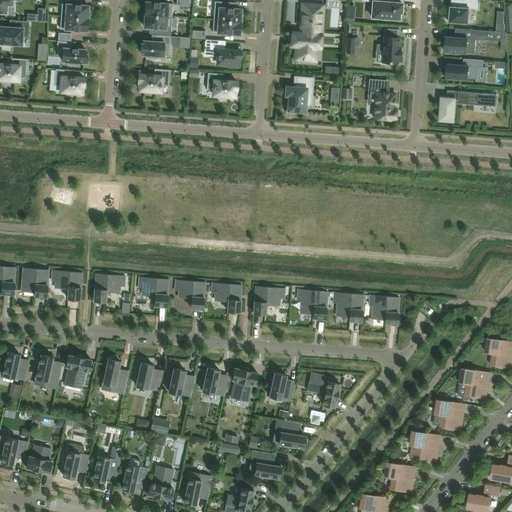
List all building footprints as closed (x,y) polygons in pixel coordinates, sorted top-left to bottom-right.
[(7,4),(9,4),(12,4),(12,0),(20,1),(19,0),(0,0),(0,11),(6,12),(7,4)] [(402,3),(394,2),(382,1),(382,0),(360,0),(361,0),(372,1),(371,17),(381,17),(381,19),(389,20),(390,18),(399,19),(399,12),(401,12),(402,3)] [(477,8),(477,0),(455,0),(455,6),(451,6),(450,6),(450,13),(447,12),(446,20),(449,20),(449,21),(468,23),(469,8),(477,8)] [(154,2),(145,1),(144,14),(167,16),(171,16),(172,3),(159,2),(154,1),(154,2)] [(88,10),(88,9),(88,5),(80,4),(75,4),(61,3),(60,16),(87,18),(90,18),(90,10),(88,10)] [(315,60),(317,35),(320,35),(322,6),(302,4),(300,23),(303,24),(303,32),(292,31),(291,45),(296,46),(295,59),(315,60)] [(242,21),(243,14),(240,13),(241,9),(233,8),(227,7),(227,8),(214,7),(213,19),(240,21),(242,21)] [(37,8),(36,20),(44,21),(45,9),(37,8)] [(166,28),(167,16),(144,14),(142,14),(142,21),(144,22),(144,26),(152,27),(157,28),(157,27),(166,28)] [(86,30),(87,18),(60,16),(60,28),(73,29),(73,30),(78,30),(86,30)] [(28,37),(29,21),(10,19),(9,26),(4,26),(0,25),(0,42),(3,43),(3,45),(10,45),(10,44),(22,45),(22,36),(28,37)] [(239,34),(240,21),(213,19),(212,32),(225,33),(231,34),(231,33),(239,34)] [(170,27),(169,35),(182,36),(182,28),(170,27)] [(382,52),(381,61),(397,62),(397,60),(399,61),(399,51),(400,47),(400,46),(398,46),(399,37),(396,37),(397,29),(384,28),(384,36),(383,36),(382,45),(377,45),(376,52),(382,52)] [(445,49),(445,51),(453,52),(453,53),(460,54),(460,52),(474,53),(476,39),(487,40),(488,30),(457,28),(457,37),(446,36),(446,37),(444,37),(443,49),(445,49)] [(204,38),(205,31),(192,30),(192,37),(204,38)] [(71,33),(58,32),(58,39),(70,40),(71,33)] [(156,41),(142,40),(142,43),(141,43),(140,51),(142,51),(141,54),(148,54),(147,58),(157,58),(157,55),(168,56),(170,36),(156,35),(156,41)] [(205,39),(205,40),(206,40),(210,40),(209,49),(213,49),(213,55),(217,56),(217,63),(228,64),(227,67),(235,68),(236,64),(238,64),(238,57),(240,57),(240,56),(242,56),(242,51),(241,51),(241,50),(227,49),(227,47),(224,46),(225,40),(205,39)] [(87,54),(85,54),(85,49),(77,48),(70,47),(70,41),(57,40),(56,48),(63,48),(62,60),(69,61),(69,64),(78,65),(78,61),(86,62),(87,54)] [(0,63),(0,78),(3,79),(2,82),(12,82),(12,79),(18,80),(18,77),(25,78),(27,59),(12,58),(11,64),(0,63)] [(478,67),(483,67),(483,60),(464,58),(463,65),(447,64),(447,66),(444,65),(443,75),(447,75),(446,77),(467,78),(478,78),(478,67)] [(83,85),(84,77),(69,76),(70,70),(55,69),(54,85),(61,85),(60,91),(66,91),(66,94),(76,95),(76,92),(82,92),(82,85),(83,85)] [(169,70),(154,69),(154,75),(139,74),(139,81),(139,89),(145,89),(145,92),(154,93),(154,90),(160,90),(161,85),(168,86),(169,70)] [(236,89),(236,81),(222,80),(222,74),(208,72),(206,89),(213,89),(213,94),(219,95),(219,98),(228,99),(228,95),(234,96),(235,88),(236,89)] [(311,97),(313,77),(294,76),(293,86),(286,86),(285,95),(288,95),(288,101),(286,101),(285,112),(295,113),(295,111),(304,111),(306,96),(311,97)] [(395,93),(388,93),(385,92),(386,80),(369,78),(368,87),(376,88),(375,104),(374,118),(380,118),(379,119),(387,120),(387,119),(393,119),(393,117),(395,117),(396,110),(394,109),(395,93)] [(482,105),(482,93),(447,90),(447,97),(441,97),(440,120),(453,121),(455,103),(482,105)] [(495,126),(507,126),(507,114),(495,114),(495,126)] [(13,294),(15,267),(0,265),(0,282),(2,283),(1,293),(13,294)] [(35,286),(34,293),(34,296),(46,296),(48,270),(19,267),(18,277),(22,278),(22,285),(35,286)] [(79,299),(82,272),(52,270),(51,280),(56,280),(55,287),(68,288),(67,298),(79,299)] [(125,276),(120,275),(95,273),(93,300),(105,301),(105,300),(105,299),(106,291),(119,292),(120,285),(124,286),(125,276)] [(155,295),(154,303),(154,305),(166,306),(168,279),(139,277),(138,287),(142,287),(142,294),(155,295)] [(191,298),(191,305),(191,308),(203,309),(205,282),(175,280),(175,290),(179,290),(178,297),(191,298)] [(228,301),(227,308),(227,311),(239,312),(241,285),(212,282),(211,292),(215,293),(215,300),(228,301)] [(255,286),(254,296),(253,313),(260,313),(265,314),(266,304),(279,305),(280,298),(284,298),(284,288),(255,286)] [(313,314),(313,315),(313,317),(325,318),(327,292),(298,289),(297,299),(301,300),(300,313),(313,314)] [(349,316),(349,318),(349,320),(361,321),(363,294),(334,292),(333,302),(337,302),(336,315),(349,316)] [(385,319),(385,321),(385,323),(397,324),(399,297),(370,295),(369,305),(373,305),(372,318),(385,319)] [(503,366),(509,367),(510,367),(511,354),(511,350),(511,341),(488,337),(485,352),(486,352),(486,351),(493,352),(491,364),(490,363),(490,364),(496,365),(496,367),(503,368),(503,366)] [(2,375),(24,380),(28,362),(18,360),(19,354),(8,351),(6,358),(4,357),(2,367),(4,367),(2,375)] [(57,382),(61,365),(51,363),(52,357),(41,354),(39,360),(37,360),(35,369),(37,370),(34,383),(49,387),(51,381),(57,382)] [(64,384),(81,388),(85,370),(88,371),(91,359),(68,354),(65,366),(68,366),(64,384)] [(117,371),(120,361),(118,360),(116,358),(114,357),(112,357),(110,359),(108,358),(106,367),(104,367),(102,376),(104,376),(102,388),(123,393),(127,374),(117,371)] [(153,364),(141,362),(139,368),(137,368),(135,377),(137,378),(136,385),(157,390),(161,373),(151,371),(153,364)] [(204,383),(202,390),(223,395),(227,378),(217,376),(219,370),(207,367),(206,373),(204,373),(202,382),(204,383)] [(231,397),(248,401),(251,383),(254,384),(257,372),(234,367),(232,379),(235,380),(231,397)] [(168,391),(190,396),(193,379),(184,377),(185,370),(173,368),(172,374),(170,374),(168,383),(170,383),(168,391)] [(306,385),(308,370),(296,368),(294,383),(306,385)] [(477,396),(484,398),(486,385),(485,384),(486,380),(489,381),(490,372),(462,368),(459,382),(460,382),(460,381),(468,382),(466,394),(464,394),(471,395),(470,397),(477,398),(477,396)] [(271,388),(269,396),(290,401),(294,383),(284,381),(286,375),(274,372),(273,379),(271,378),(269,388),(271,388)] [(322,404),(325,404),(334,406),(339,383),(328,381),(329,377),(311,372),(307,390),(324,394),(322,404)] [(464,412),(465,404),(437,399),(435,414),(436,413),(443,414),(441,425),(440,425),(440,426),(460,429),(462,416),(460,416),(461,412),(464,412)] [(280,410),(278,418),(286,420),(287,412),(280,410)] [(153,418),(151,429),(166,432),(168,421),(153,418)] [(303,447),(303,445),(305,444),(306,442),(306,440),(305,438),(305,435),(294,434),(296,424),(276,420),(272,442),(284,444),(284,446),(294,448),(294,446),(303,447)] [(97,423),(95,430),(103,432),(105,425),(97,423)] [(441,435),(412,430),(410,445),(411,445),(411,444),(418,445),(416,456),(415,456),(415,457),(435,460),(437,447),(436,447),(436,443),(439,443),(441,435)] [(187,455),(192,433),(184,431),(180,454),(187,455)] [(157,434),(155,442),(162,443),(164,436),(157,434)] [(226,435),(225,441),(236,443),(238,438),(226,435)] [(14,453),(24,455),(27,442),(6,437),(4,443),(2,443),(0,452),(2,452),(0,461),(3,462),(4,464),(6,465),(8,465),(10,463),(12,464),(14,453)] [(219,442),(218,449),(237,452),(238,445),(219,442)] [(31,456),(28,455),(26,467),(49,472),(51,460),(48,460),(51,448),(34,444),(31,456)] [(64,456),(62,466),(64,466),(62,475),(65,475),(66,478),(68,479),(70,478),(72,477),(74,477),(76,467),(86,469),(89,455),(82,453),(83,448),(69,445),(68,450),(66,457),(64,456)] [(279,478),(279,476),(281,474),(282,472),(282,470),(280,468),(281,466),(270,464),(272,454),(252,451),(248,473),(260,475),(260,477),(270,478),(270,476),(279,478)] [(106,475),(116,477),(119,460),(98,455),(96,463),(94,462),(92,472),(94,472),(93,478),(104,481),(106,475)] [(491,478),(511,481),(511,479),(511,456),(509,456),(507,466),(493,464),(491,478)] [(124,469),(121,479),(123,479),(121,488),(124,488),(125,491),(127,492),(129,491),(131,490),(133,490),(135,484),(144,486),(148,468),(139,466),(140,460),(128,458),(127,463),(125,470),(124,469)] [(416,466),(388,462),(385,476),(386,476),(386,475),(393,477),(391,488),(390,488),(410,492),(412,479),(411,478),(411,474),(414,475),(416,466)] [(173,469),(156,465),(152,483),(149,482),(147,494),(170,499),(172,487),(169,487),(173,469)] [(212,476),(190,471),(187,483),(185,483),(183,492),(185,493),(183,502),(186,502),(187,504),(189,505),(191,505),(193,504),(195,504),(197,494),(207,496),(212,476)] [(469,493),(467,507),(488,511),(491,494),(498,495),(500,488),(485,485),(484,495),(469,493)] [(239,497),(228,495),(223,511),(237,511),(238,511),(241,511),(248,511),(253,490),(241,487),(239,497)] [(390,506),(391,498),(363,493),(360,508),(361,508),(361,507),(369,508),(367,511),(387,511),(387,510),(386,510),(386,506),(390,506)]
